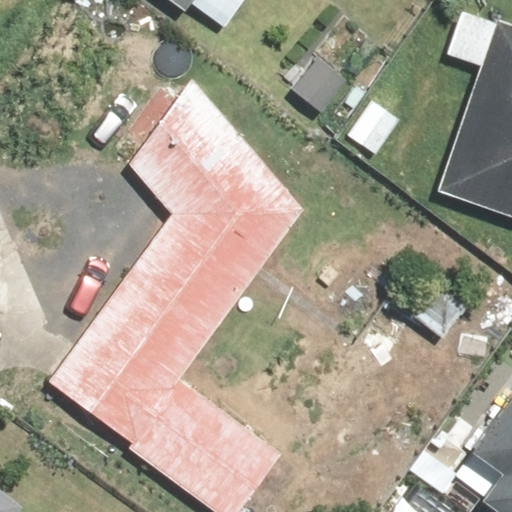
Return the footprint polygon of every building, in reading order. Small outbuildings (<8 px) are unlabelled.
[(143,0),(171,20),(186,0),(143,0)] [(471,65),(432,187),(511,212),(511,28),(458,12),(443,56),(471,65)] [(185,370),(343,189),(208,71),(116,176),(168,222),(37,371),(198,511),(229,511),(281,454),(185,370)] [(511,511),(511,372),(463,440),(489,459),(470,484),(509,511),(511,511)] [(0,511),(9,511),(13,507),(0,497),(0,511)]
